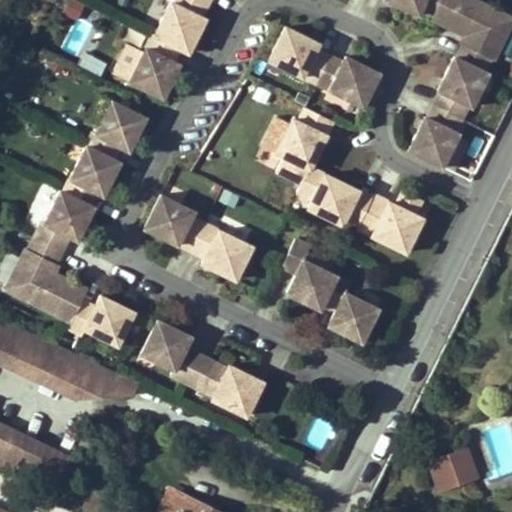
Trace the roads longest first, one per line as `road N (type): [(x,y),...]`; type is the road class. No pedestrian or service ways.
road 1 (residential): [(389,384),(110,249),(250,0)]
road 2 (residential): [(315,0),(377,25),(398,59),(382,108),(389,145),(481,189)]
road 3 (residential): [(389,384),(481,189)]
road 4 (residential): [(326,511),(389,384)]
